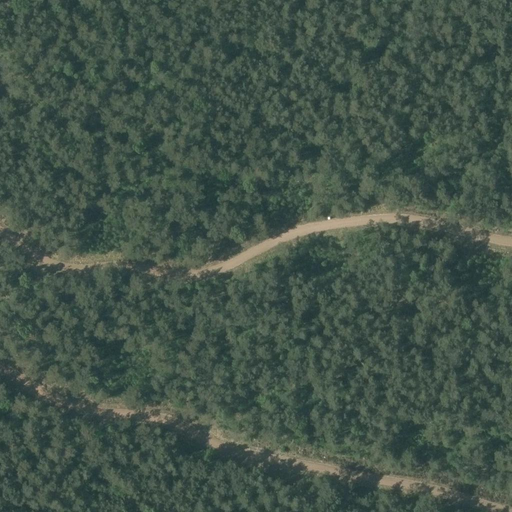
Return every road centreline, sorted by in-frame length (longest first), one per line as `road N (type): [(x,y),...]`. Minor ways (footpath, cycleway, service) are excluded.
road 1 (track): [(511,244),(416,221),(361,221),(291,234),(207,271),(166,274),(51,265),(0,232)]
road 2 (track): [(0,366),(85,410),(165,418),(243,453),(420,487),(503,511)]
